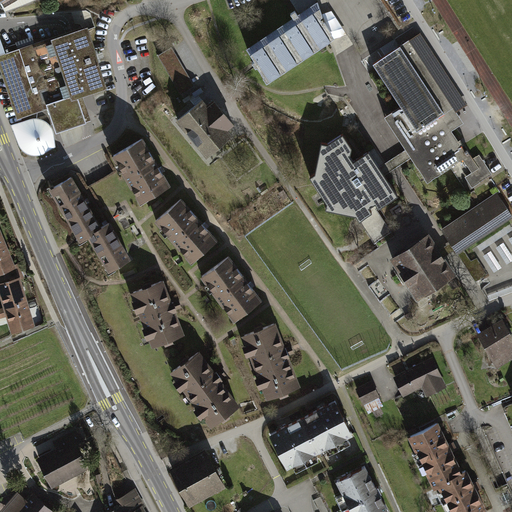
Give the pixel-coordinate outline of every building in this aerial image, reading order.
[(0,0),(0,1),(5,9),(28,0),(0,0)] [(294,19),(248,50),(254,60),(252,62),(255,67),(257,66),(264,76),(263,77),(267,82),(334,38),(331,33),(332,33),(324,21),(323,22),(320,18),(323,16),(318,3),(299,16),(295,11),(290,13),(294,19)] [(86,29),(55,39),(74,95),(77,94),(77,95),(104,86),(96,63),(97,63),(86,29)] [(410,41),(409,40),(373,63),(401,106),(384,117),(427,182),(462,158),(467,155),(465,151),(451,130),(457,127),(446,111),(453,107),(417,52),(428,46),(420,34),(410,41)] [(7,46),(4,50),(4,51),(4,53),(4,57),(3,57),(14,90),(12,95),(12,101),(14,105),(17,110),(22,112),(22,113),(47,105),(56,132),(86,122),(77,95),(77,94),(74,95),(55,39),(27,49),(25,43),(18,46),(17,43),(7,46)] [(172,47),(158,55),(181,93),(194,86),(172,47)] [(201,100),(178,120),(207,155),(209,154),(212,159),(223,150),(219,146),(231,136),(226,130),(233,124),(214,101),(207,107),(201,100)] [(32,119),(11,125),(17,140),(19,146),(23,151),(27,154),(31,155),(36,155),(42,154),(48,151),(55,147),(54,137),(53,131),(51,127),(49,124),(45,121),(41,119),(36,119),(32,119)] [(315,173),(310,176),(327,202),(326,208),(356,215),(375,243),(391,232),(376,209),(398,195),(369,151),(353,161),(349,154),(350,153),(352,147),(343,133),(328,143),(321,142),(315,173)] [(142,139),(113,155),(118,163),(122,161),(126,169),(123,171),(139,198),(147,193),(149,197),(169,185),(142,139)] [(467,149),(465,151),(467,155),(462,158),(473,175),(474,174),(479,181),(491,173),(479,154),(473,158),(467,149)] [(71,177),(54,186),(57,192),(54,194),(78,236),(84,233),(86,236),(100,227),(71,177)] [(496,193),(443,229),(448,237),(447,237),(457,253),(463,249),(511,216),(511,215),(502,200),(501,201),(496,193)] [(181,199),(156,220),(162,227),(166,224),(171,231),(168,234),(189,258),(196,252),(198,255),(216,239),(181,199)] [(100,227),(86,236),(86,237),(89,235),(108,267),(113,264),(115,267),(129,258),(108,222),(100,227)] [(478,246),(481,250),(511,229),(511,228),(509,225),(478,246)] [(428,235),(393,258),(418,296),(453,273),(428,235)] [(511,259),(511,256),(503,243),(496,247),(507,263),(511,259)] [(0,271),(13,266),(11,261),(11,260),(11,259),(10,258),(9,257),(4,244),(0,245),(0,271)] [(463,249),(457,253),(475,281),(482,278),(487,273),(477,257),(471,260),(463,249)] [(501,267),(491,251),(484,256),(494,271),(501,267)] [(228,256),(202,275),(208,283),(211,280),(217,287),(213,290),(232,315),(239,310),(242,313),(261,299),(228,256)] [(0,287),(1,290),(6,307),(25,301),(21,288),(21,287),(21,285),(21,284),(20,284),(18,279),(0,284),(0,287)] [(380,301),(390,294),(378,279),(369,286),(380,301)] [(161,281),(133,292),(137,300),(140,299),(143,308),(140,309),(147,327),(150,325),(154,334),(150,335),(154,344),(182,333),(173,310),(176,309),(173,302),(170,303),(161,281)] [(8,314),(13,330),(32,324),(31,319),(31,317),(31,316),(30,315),(29,314),(25,301),(6,307),(8,314)] [(0,316),(8,314),(6,307),(0,309),(0,316)] [(274,323),(245,335),(248,344),(251,343),(254,351),(251,352),(255,361),(257,360),(260,366),(257,367),(261,376),(263,375),(266,383),(264,384),(269,396),(298,385),(286,356),(289,355),(286,348),(284,348),(274,323)] [(511,342),(501,324),(482,334),(499,363),(511,356),(511,352),(508,346),(511,343),(511,342)] [(198,352),(173,371),(178,378),(180,377),(186,384),(183,385),(189,393),(191,392),(196,397),(194,399),(199,406),(201,405),(206,412),(204,413),(212,424),(237,405),(219,380),(222,378),(217,372),(214,374),(198,352)] [(431,359),(396,376),(405,393),(427,382),(431,391),(444,385),(431,359)] [(371,382),(357,389),(364,402),(378,395),(371,382)] [(352,433),(335,401),(326,405),(325,404),(317,408),(318,409),(303,417),(320,450),(352,433)] [(376,416),(383,412),(381,408),(374,411),(376,416)] [(320,450),(303,417),(287,425),(287,424),(279,428),(279,429),(270,434),(287,467),(320,450)] [(435,486),(440,484),(461,472),(451,452),(453,451),(450,443),(447,444),(437,423),(411,436),(435,486)] [(62,448),(40,460),(52,483),(85,466),(77,452),(86,447),(78,432),(59,441),(62,448)] [(205,452),(173,470),(190,501),(222,483),(205,452)] [(365,466),(337,480),(353,511),(385,511),(388,511),(379,494),(382,493),(378,486),(376,487),(365,466)] [(465,470),(461,472),(440,484),(453,511),(485,511),(486,511),(475,490),(478,489),(474,482),(472,483),(465,470)] [(109,511),(139,511),(138,509),(143,506),(134,490),(116,500),(120,506),(110,511),(109,511)] [(51,511),(32,495),(17,511),(51,511)]
